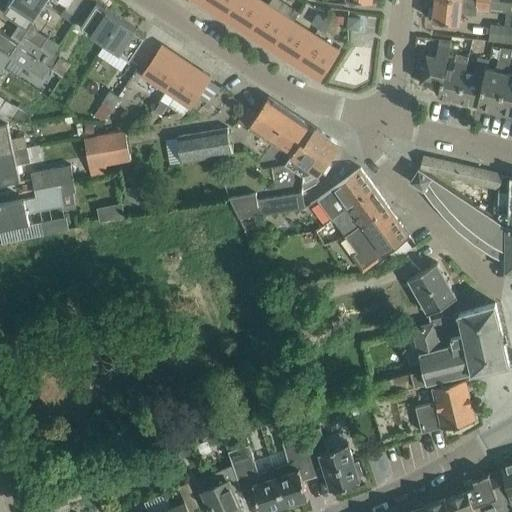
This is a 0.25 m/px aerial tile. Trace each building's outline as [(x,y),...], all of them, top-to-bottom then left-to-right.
[(28,28),(30,25),(35,18),(44,3),(39,0),(11,0),(3,12),(11,17),(20,23),(28,28)] [(62,14),(73,22),(79,14),(88,0),(71,0),(67,7),(62,14)] [(224,19),(236,0),(202,0),(202,1),(211,7),(210,9),(224,19)] [(249,32),(266,5),(257,0),(236,0),(224,19),(239,28),(240,26),(249,32)] [(279,0),(270,0),(267,6),(266,5),(249,32),(259,38),(257,40),(272,49),(291,19),(293,21),(298,12),(279,0)] [(476,14),(477,9),(477,0),(435,0),(433,20),(459,23),(460,13),(476,14)] [(479,0),(477,0),(477,9),(489,10),(490,1),(479,0)] [(97,2),(91,10),(80,26),(105,43),(121,18),(97,2)] [(325,18),(317,13),(311,23),(318,28),(320,25),(325,18)] [(360,17),(349,16),(348,16),(347,27),(358,29),(360,17)] [(130,59),(146,35),(121,18),(105,43),(130,59)] [(326,33),(332,23),(325,18),(320,25),(318,28),(326,33)] [(314,35),(293,21),(291,19),(272,49),(286,58),(287,56),(297,62),(314,35)] [(511,25),(505,25),(491,23),(489,40),(511,42),(511,25)] [(0,28),(0,64),(2,66),(9,57),(39,77),(47,65),(48,65),(54,56),(53,56),(41,47),(23,35),(19,41),(11,36),(0,28)] [(338,50),(321,39),(314,35),(297,62),(306,68),(304,70),(319,80),(338,50)] [(41,47),(53,56),(55,53),(60,45),(59,44),(57,43),(47,37),(41,47)] [(440,37),(436,56),(426,54),(420,81),(440,86),(445,67),(445,68),(452,40),(440,37)] [(162,45),(142,75),(166,91),(180,69),(183,66),(184,63),(175,57),(177,55),(162,45)] [(71,64),(55,53),(53,56),(54,56),(48,65),(63,76),(71,64)] [(459,95),(458,99),(477,104),(478,104),(479,100),(486,68),(487,68),(489,60),(477,57),(473,74),(465,72),(464,72),(459,95)] [(440,86),(438,95),(458,99),(459,95),(464,72),(465,72),(468,61),(456,59),(453,70),(445,68),(445,67),(440,86)] [(477,104),(477,106),(497,111),(499,104),(506,72),(507,73),(510,62),(498,59),(495,70),(487,68),(486,68),(479,100),(478,104),(477,104)] [(166,91),(161,100),(169,105),(183,115),(189,106),(190,107),(210,77),(195,67),(194,69),(184,63),(183,66),(180,69),(166,91)] [(120,70),(108,88),(110,89),(94,114),(105,121),(121,97),(119,95),(131,77),(120,70)] [(499,104),(497,111),(511,113),(511,73),(507,73),(506,72),(499,104)] [(20,104),(19,107),(0,95),(0,110),(11,117),(25,126),(34,112),(20,104)] [(306,143),(316,128),(293,112),(269,96),(262,107),(257,115),(247,108),(239,120),(272,141),(292,155),(302,141),(306,143)] [(161,100),(155,110),(162,115),(169,105),(161,100)] [(0,110),(0,152),(27,147),(24,136),(12,138),(8,121),(11,117),(0,110)] [(182,161),(233,152),(228,126),(178,135),(182,161)] [(316,128),(306,143),(302,141),(292,155),(286,164),(303,176),(321,169),(328,160),(339,143),(316,128)] [(106,165),(131,159),(126,130),(83,137),(88,162),(90,178),(104,176),(108,175),(106,165)] [(27,147),(0,152),(0,183),(20,179),(17,164),(30,162),(27,147)] [(499,189),(503,173),(423,155),(420,167),(425,171),(498,189),(499,189)] [(60,183),(90,178),(88,162),(31,173),(34,188),(60,183)] [(503,261),(505,262),(506,263),(506,266),(506,269),(506,271),(511,271),(511,223),(504,223),(497,219),(425,171),(420,167),(419,167),(409,181),(425,191),(429,197),(431,200),(431,201),(432,202),(444,215),(443,216),(444,217),(445,217),(458,230),(457,230),(459,231),(473,242),(473,243),(474,244),(475,243),(490,253),(490,254),(491,255),(492,254),(504,260),(503,261)] [(361,168),(350,175),(318,199),(333,217),(347,207),(347,206),(363,194),(374,186),(361,168)] [(511,175),(510,175),(503,173),(499,189),(498,189),(497,219),(504,223),(511,223),(511,175)] [(6,202),(0,203),(0,228),(30,222),(28,214),(33,213),(32,210),(64,204),(60,183),(34,188),(36,196),(6,202)] [(374,186),(363,194),(347,206),(347,207),(333,217),(346,235),(360,225),(361,225),(388,205),(374,186)] [(256,193),(228,197),(235,210),(258,206),(257,200),(256,193)] [(258,206),(235,210),(239,218),(259,215),(304,207),(302,193),(257,200),(258,206)] [(352,257),(360,268),(372,262),(383,256),(410,236),(388,205),(361,225),(360,225),(346,235),(358,253),(352,257)] [(66,216),(41,221),(43,233),(68,229),(66,216)] [(419,272),(408,278),(427,313),(439,306),(457,297),(437,262),(429,266),(419,272)] [(423,367),(426,382),(445,377),(455,375),(468,372),(482,369),(495,366),(509,363),(495,302),(485,304),(476,307),(429,317),(431,324),(415,327),(420,351),(423,367)] [(415,384),(411,370),(372,379),(375,393),(415,384)] [(446,382),(431,385),(435,402),(416,406),(417,412),(422,432),(475,419),(465,377),(446,382)] [(293,415),(288,417),(292,429),(294,435),(301,433),(302,432),(298,421),(295,422),(293,415)] [(288,417),(277,420),(281,433),(283,432),(285,438),(294,435),(292,429),(288,417)] [(348,442),(328,449),(320,426),(302,432),(301,433),(315,476),(326,472),(331,487),(331,489),(361,479),(360,478),(359,475),(362,473),(358,461),(355,462),(348,443),(349,443),(348,442)] [(245,427),(224,434),(229,450),(251,443),(245,427)] [(285,438),(283,439),(290,461),(275,466),(287,503),(288,503),(289,506),(302,502),(301,499),(308,496),(308,497),(309,496),(304,480),(315,476),(301,433),(294,435),(285,438)] [(260,471),(251,443),(229,450),(234,466),(241,488),(241,489),(242,489),(245,498),(257,495),(263,511),(264,511),(287,503),(275,466),(260,471)] [(475,484),(466,487),(467,490),(468,490),(476,511),(511,511),(511,460),(503,464),(504,467),(473,478),(475,484)] [(225,470),(228,477),(203,489),(212,510),(213,511),(237,511),(242,510),(234,492),(241,488),(234,466),(225,470)] [(58,482),(62,494),(71,491),(72,494),(102,485),(97,470),(58,482)] [(185,501),(159,511),(194,511),(200,509),(189,482),(178,487),(185,501)] [(476,511),(468,490),(467,490),(447,498),(446,497),(423,505),(424,506),(415,510),(415,508),(404,511),(476,511)]
